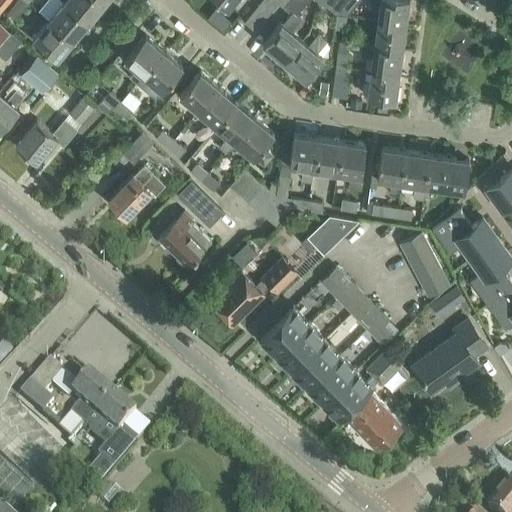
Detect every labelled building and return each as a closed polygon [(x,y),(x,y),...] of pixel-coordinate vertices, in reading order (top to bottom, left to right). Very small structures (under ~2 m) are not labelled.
[(16,19),(29,3),(25,0),(19,0),(9,12),(16,19)] [(63,0),(63,1),(87,21),(103,3),(100,0),(63,0)] [(264,0),(262,0),(245,21),(256,30),(274,8),(264,0)] [(263,43),(284,61),(302,40),(291,31),(301,19),(296,14),(307,0),(264,0),(274,8),(279,2),(283,6),(282,7),(290,13),(281,23),(280,22),(263,43)] [(324,0),(322,4),(322,3),(333,12),(342,0),(324,0)] [(370,0),(380,2),(378,20),(406,23),(408,0),(370,0)] [(48,18),(72,39),(87,21),(63,1),(48,18)] [(338,15),(337,29),(347,30),(348,16),(338,15)] [(56,58),(72,39),(48,18),(32,38),(56,58)] [(364,43),(402,48),(406,23),(378,20),(374,44),(364,43)] [(0,54),(5,58),(21,40),(9,30),(0,40),(0,54)] [(302,40),(284,61),(306,79),(324,58),(317,51),(326,40),(318,33),(308,45),(302,40)] [(145,34),(125,58),(135,67),(129,75),(137,81),(143,74),(164,50),(145,34)] [(364,43),(362,54),(373,56),(371,70),(399,74),(402,48),(364,43)] [(164,50),(143,74),(155,84),(150,90),(157,96),(162,90),(182,66),(164,50)] [(338,51),(336,65),(346,67),(348,52),(338,51)] [(37,53),(20,73),(42,91),(59,72),(37,53)] [(345,74),(346,67),(336,65),(332,94),(344,96),(347,74),(345,74)] [(179,94),(198,109),(218,85),(200,70),(179,94)] [(371,70),(367,95),(395,99),(399,74),(371,70)] [(321,81),(319,93),(327,95),(329,82),(321,81)] [(218,85),(198,109),(216,125),(237,101),(218,85)] [(0,92),(0,127),(18,107),(15,104),(24,95),(16,88),(7,98),(0,92)] [(104,99),(114,108),(121,100),(111,91),(104,99)] [(63,144),(77,128),(82,122),(83,123),(96,109),(83,98),(70,113),(75,117),(70,123),(64,118),(53,131),(36,118),(15,143),(36,161),(55,138),(63,144)] [(351,99),(350,107),(361,109),(362,100),(351,99)] [(134,110),(121,100),(114,108),(127,118),(134,110)] [(216,125),(229,136),(221,146),(226,150),(255,116),(237,101),(216,125)] [(255,116),(226,150),(228,152),(236,142),(253,156),(254,155),(261,160),(266,160),(269,156),(268,151),(262,146),(274,132),(255,116)] [(157,138),(167,146),(174,137),(165,129),(157,138)] [(153,142),(142,132),(123,152),(134,162),(153,142)] [(289,164),(303,166),(301,179),(312,181),(313,168),(313,167),(317,135),(294,132),(289,164)] [(313,167),(313,168),(337,171),(342,139),(317,135),(313,167)] [(188,149),(174,137),(167,146),(180,157),(188,149)] [(342,139),(337,171),(350,173),(348,186),(359,187),(366,142),(342,139)] [(382,145),(377,177),(391,179),(389,192),(401,193),(403,181),(401,181),(406,149),(382,145)] [(406,149),(401,181),(403,181),(416,183),(414,196),(424,197),(426,184),(425,184),(430,152),(406,149)] [(430,152),(425,184),(426,184),(450,188),(467,190),(468,190),(468,189),(469,182),(472,160),(454,158),(454,156),(430,152)] [(191,170),(202,179),(209,172),(198,162),(191,170)] [(154,195),(165,183),(144,163),(134,174),(132,173),(108,197),(126,215),(150,191),(154,195)] [(244,168),(229,185),(239,193),(254,176),(244,168)] [(511,168),(487,187),(502,209),(511,201),(511,168)] [(214,190),(220,182),(209,172),(202,179),(214,190)] [(281,198),(291,206),(292,207),(307,209),(308,199),(287,196),(290,176),(279,175),(276,194),(281,198)] [(254,176),(239,193),(248,201),(263,183),(254,176)] [(191,179),(177,193),(208,225),(223,210),(215,202),(191,179)] [(263,183),(248,201),(257,208),(272,191),(263,183)] [(272,191),(257,208),(266,216),(281,198),(276,194),(272,191)] [(281,198),(266,216),(276,224),(291,206),(281,198)] [(342,198),(341,208),(356,210),(357,200),(342,198)] [(308,199),(307,209),(322,212),(323,202),(308,199)] [(368,202),(367,212),(396,216),(397,207),(374,203),(368,202)] [(397,207),(396,216),(410,218),(413,209),(397,207)] [(459,207),(432,226),(450,251),(461,243),(471,257),(498,238),(483,217),(472,225),(459,207)] [(188,264),(205,248),(212,240),(192,220),(193,219),(184,210),(158,235),(188,264)] [(330,214),(317,227),(333,244),(342,236),(360,220),(330,214)] [(400,241),(406,252),(427,241),(421,230),(400,241)] [(481,271),(470,279),(488,303),(511,285),(511,279),(502,266),(511,259),(511,257),(498,238),(471,257),(481,271)] [(247,241),(232,256),(242,265),(257,251),(247,241)] [(427,241),(406,252),(412,263),(433,252),(427,241)] [(433,252),(412,263),(417,273),(438,262),(433,252)] [(242,269),(211,299),(233,321),(263,291),(262,290),(271,282),(277,289),(296,271),(282,257),(263,275),(264,276),(256,284),(242,269)] [(438,262),(417,273),(423,284),(444,273),(438,262)] [(352,280),(337,265),(321,280),(336,296),(352,280)] [(444,273),(423,284),(429,295),(450,283),(444,273)] [(352,311),(368,296),(352,280),(336,296),(352,311)] [(511,285),(488,303),(505,328),(511,322),(511,285)] [(456,287),(445,294),(454,306),(464,299),(456,287)] [(368,296),(352,311),(367,327),(383,312),(368,296)] [(293,306),(261,338),(277,354),(309,322),(293,306)] [(383,312),(367,327),(383,343),(398,329),(399,328),(383,312)] [(473,354),(487,345),(468,318),(454,328),(457,332),(413,363),(431,389),(463,367),(465,370),(478,361),(473,354)] [(309,322),(277,354),(292,370),(325,338),(309,322)] [(325,338),(292,370),(307,386),(340,354),(325,338)] [(505,343),(497,349),(500,353),(509,348),(505,343)] [(385,349),(366,367),(373,375),(370,378),(375,383),(378,380),(381,383),(401,363),(386,348),(385,349)] [(340,354),(307,386),(323,402),(356,370),(340,354)] [(68,445),(112,394),(88,374),(77,386),(62,373),(62,372),(49,361),(31,383),(30,383),(20,395),(43,414),(53,402),(43,394),(52,384),(68,398),(71,394),(82,403),(72,416),(75,418),(62,434),(71,441),(68,445)] [(356,370),(323,402),(339,418),(344,413),(346,415),(371,392),(371,391),(369,389),(375,383),(370,378),(367,381),(356,370)] [(371,392),(346,415),(376,448),(403,423),(371,392)] [(112,394),(68,445),(76,452),(90,435),(104,447),(90,463),(102,473),(103,472),(109,477),(134,448),(118,434),(135,414),(112,394)] [(511,511),(511,480),(486,511),(487,511),(511,511)]
